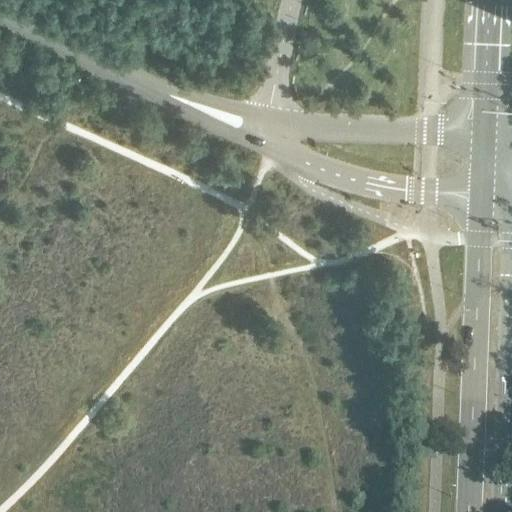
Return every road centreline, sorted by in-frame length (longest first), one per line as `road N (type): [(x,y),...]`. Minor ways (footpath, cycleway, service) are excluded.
road 1 (primary): [(481,198),(469,511)]
road 2 (tertiary): [(261,133),(0,15)]
road 3 (tertiary): [(261,133),(335,174),(481,198)]
road 4 (tertiary): [(483,135),(261,133)]
road 5 (primary): [(504,511),(511,364)]
road 6 (unclassified): [(261,133),(291,0)]
road 7 (primary): [(489,0),(483,135)]
